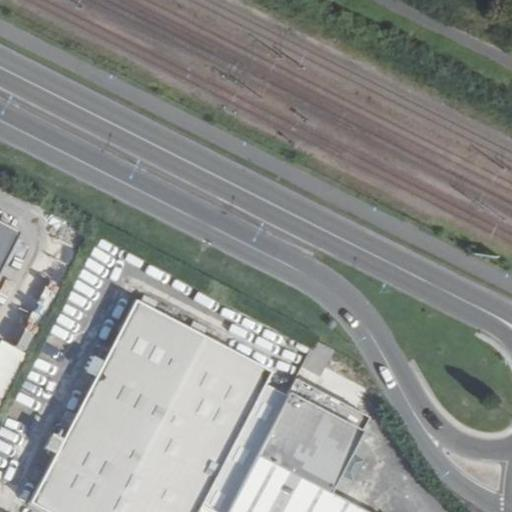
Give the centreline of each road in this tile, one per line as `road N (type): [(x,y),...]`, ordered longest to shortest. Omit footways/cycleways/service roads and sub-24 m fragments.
road 1 (unclassified): [(461,299),(0,65)]
road 2 (secondary): [(0,120),(325,286),(358,318),(396,382)]
road 3 (secondary): [(396,382),(441,466),(511,511)]
road 4 (secondary): [(511,455),(446,436),(396,382)]
